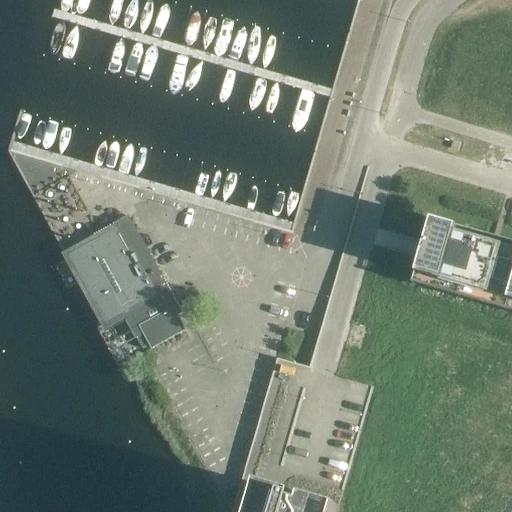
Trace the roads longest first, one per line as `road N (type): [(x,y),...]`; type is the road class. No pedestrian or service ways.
road 1 (unclassified): [(511,182),(357,143)]
road 2 (residential): [(415,0),(387,41),(357,143)]
